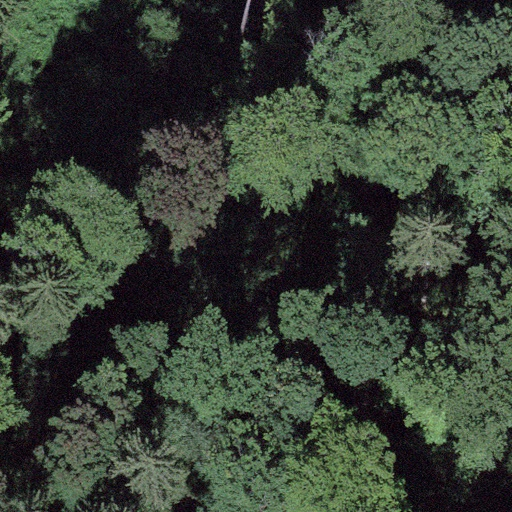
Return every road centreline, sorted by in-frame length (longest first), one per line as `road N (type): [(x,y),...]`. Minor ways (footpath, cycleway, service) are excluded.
road 1 (track): [(511,264),(0,129)]
road 2 (track): [(511,138),(445,117),(263,0)]
